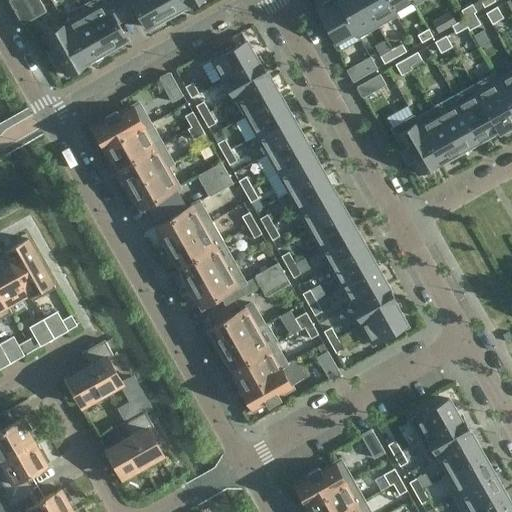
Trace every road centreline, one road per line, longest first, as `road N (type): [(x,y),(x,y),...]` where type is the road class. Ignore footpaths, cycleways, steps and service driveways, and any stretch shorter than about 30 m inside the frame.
road 1 (residential): [(50,114),(246,465)]
road 2 (residential): [(276,0),(401,228)]
road 3 (residential): [(246,465),(465,342)]
road 4 (residential): [(256,0),(50,114)]
road 5 (residential): [(40,368),(118,511)]
road 6 (residential): [(401,228),(465,342)]
road 7 (residential): [(511,165),(401,228)]
